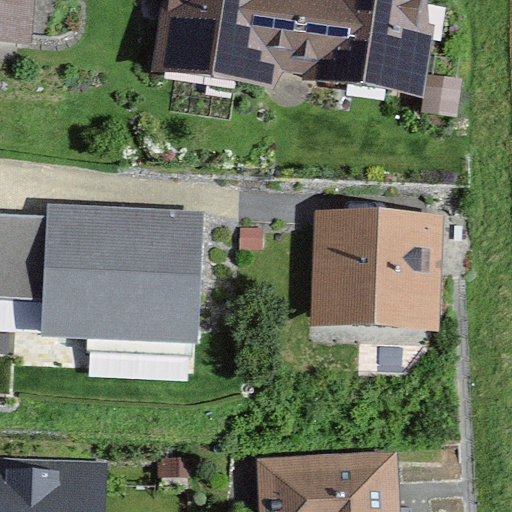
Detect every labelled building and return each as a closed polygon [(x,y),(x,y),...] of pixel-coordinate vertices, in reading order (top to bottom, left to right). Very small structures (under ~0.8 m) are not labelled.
[(0,0),(0,35),(18,37),(21,0),(0,0)] [(174,0),(165,62),(264,77),(267,56),(292,60),(297,23),(273,19),(275,0),(174,0)] [(325,0),(322,26),(297,23),(292,60),(316,63),(315,71),(414,85),(421,42),(412,40),(417,0),(325,0)] [(201,220),(75,214),(74,239),(0,234),(0,299),(48,302),(46,337),(192,344),(201,220)] [(431,229),(326,225),(322,315),(428,319),(431,229)] [(388,511),(386,467),(268,473),(269,511),(388,511)] [(0,511),(90,511),(92,482),(0,478),(0,511)]
